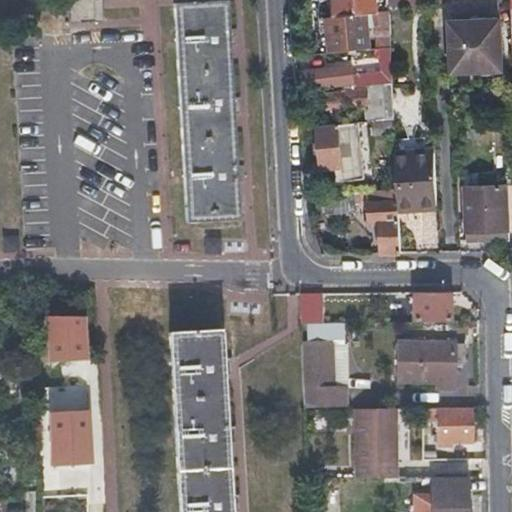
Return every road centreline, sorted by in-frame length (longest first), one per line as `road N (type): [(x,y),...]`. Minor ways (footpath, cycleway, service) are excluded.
road 1 (residential): [(299,272),(495,276),(499,511)]
road 2 (residential): [(0,273),(299,272)]
road 3 (residential): [(277,0),(290,251),(299,272)]
